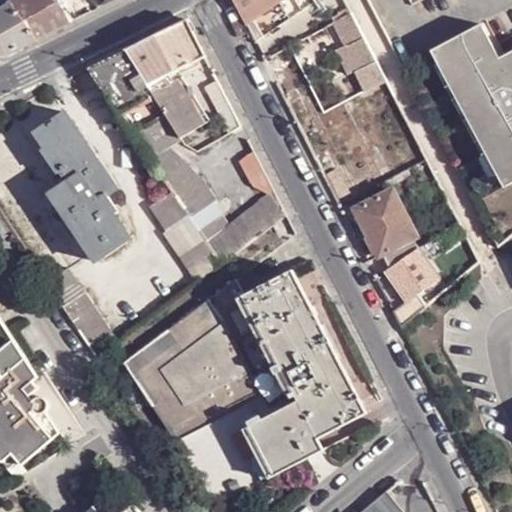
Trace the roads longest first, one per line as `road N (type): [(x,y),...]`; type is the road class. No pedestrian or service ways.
road 1 (residential): [(213,0),(424,429)]
road 2 (tertiary): [(170,0),(0,84)]
road 3 (residential): [(424,429),(325,511)]
